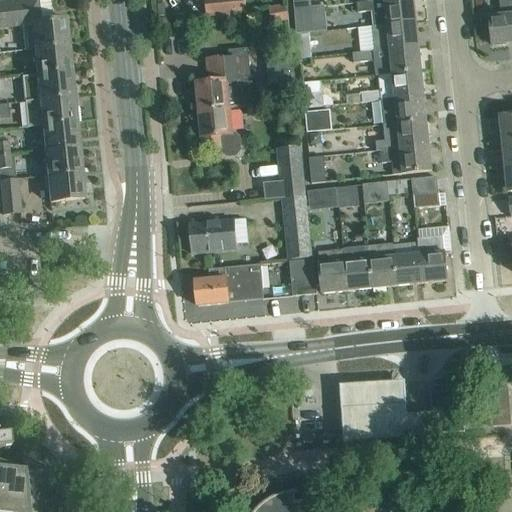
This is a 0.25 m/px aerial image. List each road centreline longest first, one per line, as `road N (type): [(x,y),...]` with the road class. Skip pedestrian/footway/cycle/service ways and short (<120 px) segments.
road 1 (tertiary): [(173,373),(487,332)]
road 2 (residential): [(487,332),(461,86)]
road 3 (tertiary): [(133,246),(119,0)]
road 4 (residential): [(133,246),(0,245)]
